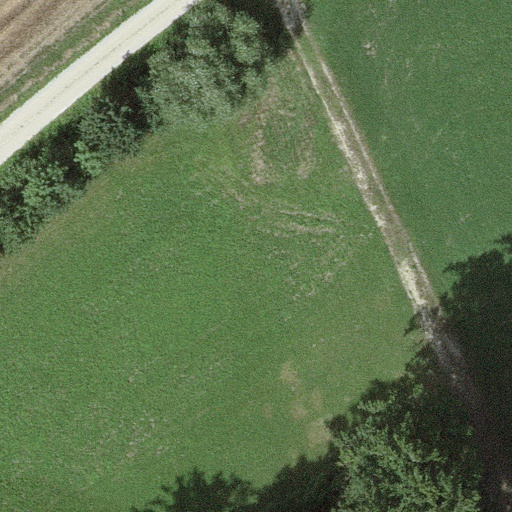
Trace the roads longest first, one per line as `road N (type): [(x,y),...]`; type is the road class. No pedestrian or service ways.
road 1 (track): [(266,0),(511,476)]
road 2 (track): [(0,144),(182,0)]
